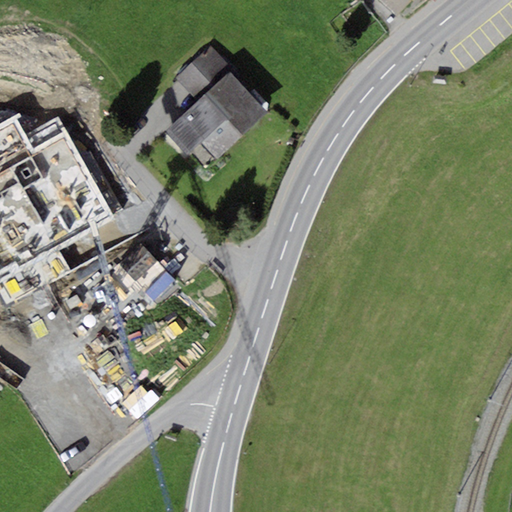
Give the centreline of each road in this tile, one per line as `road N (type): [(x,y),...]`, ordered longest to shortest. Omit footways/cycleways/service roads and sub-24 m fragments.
road 1 (secondary): [(470,0),(403,56),(338,131),(294,218),(233,405)]
road 2 (tertiary): [(61,511),(182,406),(233,405)]
